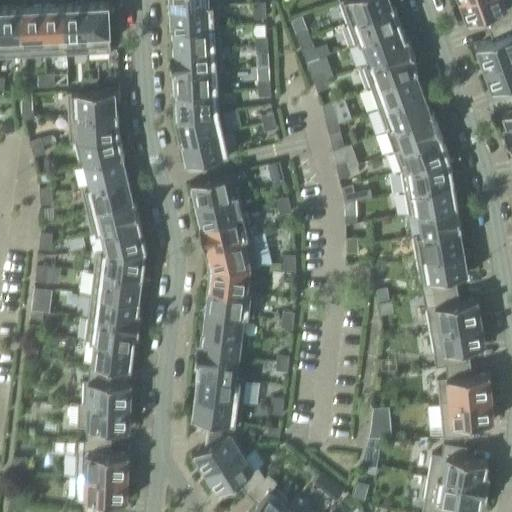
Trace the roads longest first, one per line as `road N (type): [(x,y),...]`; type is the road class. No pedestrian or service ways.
road 1 (residential): [(140,0),(156,182),(175,265),(161,460)]
road 2 (residential): [(511,312),(480,156),(420,0)]
